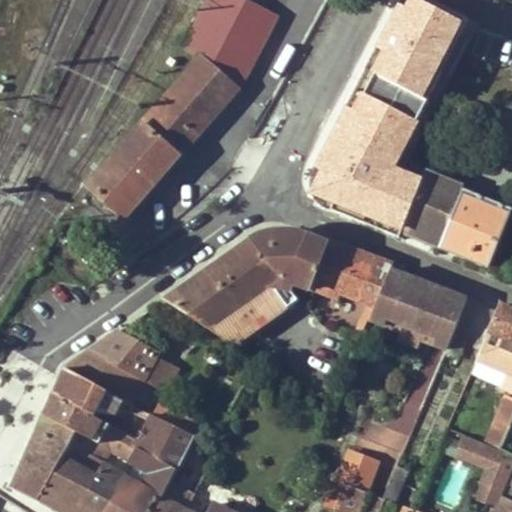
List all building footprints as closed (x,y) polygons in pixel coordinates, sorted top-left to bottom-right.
[(202,58),(87,186),(124,219),(189,146),(242,86),(278,20),(239,0),(208,0),(182,48),(202,58)] [(511,22),(509,30),(434,0),(415,0),(394,54),(437,70),(489,88),(487,91),(511,99),(511,22)] [(494,110),(458,99),(448,123),(484,138),(494,110)] [(511,115),(494,110),(484,138),(511,149),(511,115)] [(425,180),(400,240),(437,255),(440,248),(461,196),(425,180)] [(479,201),(481,196),(463,189),(461,196),(440,248),(490,267),(511,214),(479,201)] [(511,209),(481,196),(479,201),(511,214),(511,211),(511,209)] [(308,290),(309,288),(326,245),(299,235),(295,234),(286,232),(277,233),(268,234),(260,237),(252,241),(194,281),(198,286),(179,298),(176,293),(164,301),(232,345),(293,305),(295,284),(308,290)] [(328,240),(326,245),(309,288),(336,301),(340,294),(373,308),(390,271),(393,265),(328,240)] [(447,349),(466,301),(412,279),(409,287),(403,285),(406,277),(390,271),(373,308),(368,319),(384,325),(388,318),(403,324),(397,338),(418,346),(424,332),(433,335),(432,338),(433,338),(431,343),(447,349)] [(406,277),(403,285),(409,287),(412,279),(406,277)] [(179,298),(198,286),(194,281),(176,293),(179,298)] [(481,351),(483,345),(496,313),(466,301),(447,349),(445,353),(459,359),(465,345),(481,351)] [(496,313),(483,345),(511,358),(505,376),(511,378),(511,390),(509,398),(505,396),(485,443),(500,449),(511,422),(511,309),(500,305),(496,313)] [(155,357),(158,353),(120,331),(92,351),(143,380),(155,357)] [(131,403),(143,380),(92,351),(66,369),(118,396),(131,403)] [(177,369),(155,357),(143,380),(165,392),(177,369)] [(66,369),(54,396),(92,417),(101,402),(111,407),(118,396),(66,369)] [(198,407),(219,418),(238,383),(217,372),(198,407)] [(109,425),(92,417),(54,396),(45,417),(75,433),(97,444),(109,425)] [(153,415),(169,423),(175,410),(159,402),(153,415)] [(191,435),(198,422),(175,410),(169,423),(191,435)] [(137,441),(134,447),(176,470),(187,447),(163,435),(169,423),(153,415),(137,441)] [(71,440),(75,433),(45,417),(15,486),(38,498),(68,446),(71,440)] [(193,436),(191,435),(169,423),(163,435),(187,447),(193,436)] [(109,425),(97,444),(127,459),(134,447),(137,441),(109,425)] [(502,464),(503,461),(511,465),(511,454),(500,449),(483,446),(447,431),(443,440),(502,464)] [(126,461),(127,459),(97,444),(75,433),(71,440),(105,461),(121,469),(126,461)] [(64,511),(76,511),(103,465),(68,446),(38,498),(64,511)] [(127,459),(126,461),(134,466),(147,473),(140,486),(127,479),(125,477),(104,511),(146,511),(156,496),(161,498),(169,483),(176,470),(134,447),(127,459)] [(456,506),(470,468),(446,460),(433,498),(456,506)] [(209,481),(221,487),(228,469),(212,461),(203,478),(209,481)] [(118,474),(103,465),(76,511),(104,511),(125,477),(118,474)] [(147,473),(134,466),(127,479),(140,486),(147,473)] [(407,470),(397,466),(382,500),(392,503),(407,470)] [(511,474),(502,497),(511,501),(511,474)] [(203,493),(209,481),(203,478),(197,490),(203,493)] [(333,482),(324,507),(335,511),(344,486),(333,482)] [(187,511),(194,496),(169,483),(161,498),(187,511)] [(363,511),(377,511),(378,511),(381,511),(387,511),(392,503),(382,500),(344,486),(335,511),(360,511),(361,511),(363,511)] [(186,511),(187,511),(161,498),(156,496),(146,511),(186,511)] [(511,511),(511,501),(502,497),(496,511),(511,511)]
